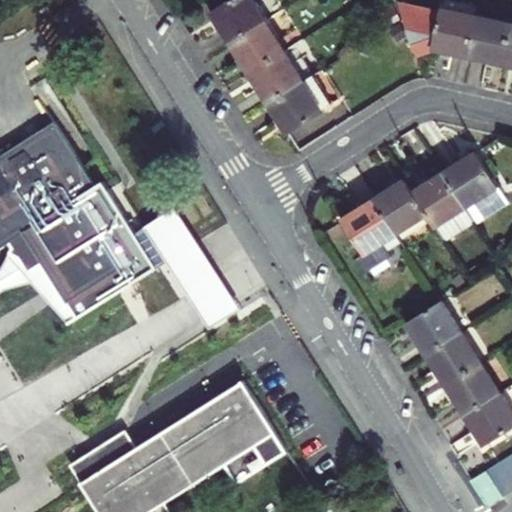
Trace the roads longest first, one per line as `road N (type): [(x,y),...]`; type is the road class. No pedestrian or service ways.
road 1 (residential): [(441,511),(253,200)]
road 2 (residential): [(253,200),(414,105),(449,102),(511,116)]
road 3 (residential): [(253,200),(129,0)]
